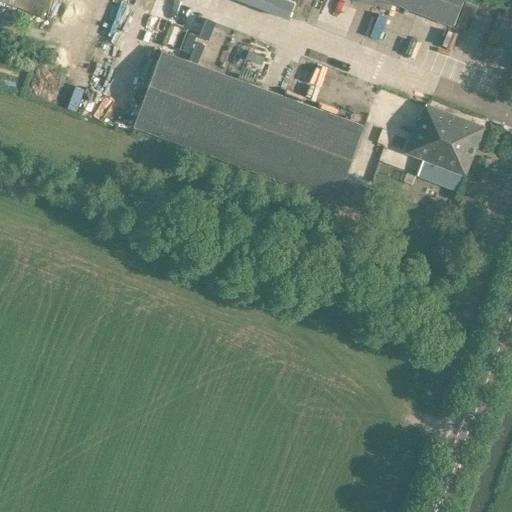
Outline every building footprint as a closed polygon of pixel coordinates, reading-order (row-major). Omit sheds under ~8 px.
[(0,0),(46,18),(52,0),(0,0)] [(357,0),(375,7),(377,0),(382,0),(453,27),(462,0),(357,0)] [(372,35),(400,43),(402,35),(389,31),(395,8),(380,4),(372,35)] [(125,45),(140,12),(127,7),(112,39),(125,45)] [(184,35),(188,24),(174,19),(170,31),(184,35)] [(251,42),(248,53),(262,58),(265,47),(251,42)] [(111,69),(121,55),(113,49),(102,63),(111,69)] [(191,149),(338,201),(364,124),(191,62),(163,51),(135,129),(137,129),(134,141),(176,156),(179,145),(191,149)] [(87,93),(91,109),(122,100),(117,84),(87,93)] [(399,87),(396,97),(419,104),(422,93),(399,87)] [(465,178),(484,128),(428,106),(422,121),(419,120),(405,155),(465,178)] [(377,191),(370,188),(362,211),(369,213),(377,191)] [(475,200),(464,196),(456,218),(467,223),(475,200)]
